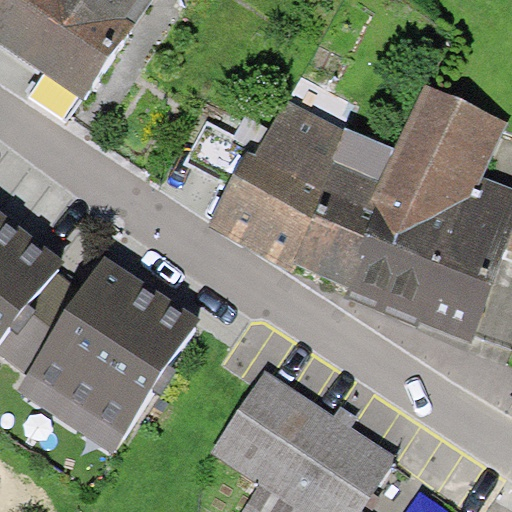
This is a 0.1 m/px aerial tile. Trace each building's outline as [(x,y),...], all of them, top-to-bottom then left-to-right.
[(3,0),(0,5),(0,42),(82,100),(152,0),(3,0)] [(339,161),(294,264),(347,287),(367,296),(422,320),(467,339),(511,237),(511,188),(484,176),(509,120),(424,83),(396,148),(346,126),(345,130),(332,158),(339,161)] [(332,158),(345,130),(288,101),(255,155),(246,150),(209,225),(273,262),(289,271),(294,264),(339,161),(332,158)] [(0,209),(0,341),(55,272),(64,261),(0,209)] [(153,287),(106,256),(82,292),(27,374),(16,390),(110,453),(200,319),(153,287)] [(0,352),(27,374),(82,292),(55,272),(0,341),(0,352)] [(342,420),(265,369),(253,387),(211,452),(258,483),(239,511),(360,511),(392,465),(397,457),(342,420)]
